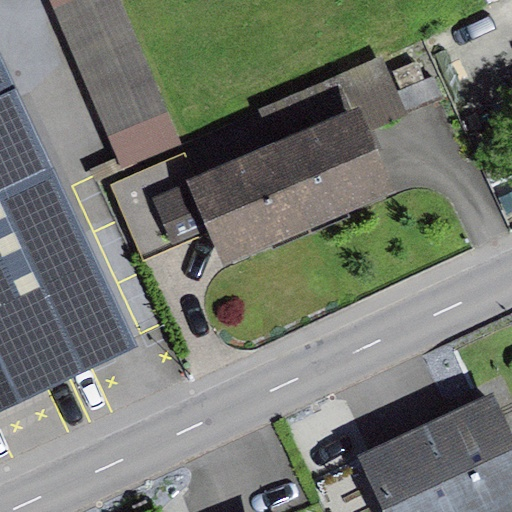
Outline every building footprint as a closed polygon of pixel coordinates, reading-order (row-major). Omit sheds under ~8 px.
[(119,0),(53,0),(124,163),(180,139),(119,0)] [(0,403),(134,342),(0,46),(0,403)] [(361,101),(273,138),(311,226),(398,189),(361,101)] [(186,153),(113,183),(144,259),(211,231),(224,261),(311,226),(273,138),(194,172),(186,153)] [(511,168),(511,167),(491,177),(507,211),(511,208),(511,168)] [(511,418),(495,383),(359,447),(389,511),(507,511),(511,510),(511,418)]
